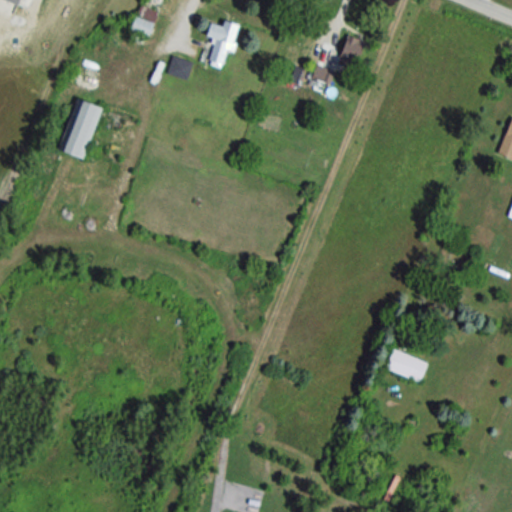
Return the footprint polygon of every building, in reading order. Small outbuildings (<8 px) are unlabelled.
[(164,0),(146,0),(137,25),(154,31),(164,0)] [(215,39),(208,63),(225,68),(239,24),(225,20),(223,26),(212,22),(207,37),(215,39)] [(364,40),(346,36),(339,65),(358,69),(364,40)] [(168,72),(187,79),(193,63),(174,56),(168,72)] [(60,149),(85,158),(104,106),(78,97),(60,149)] [(511,118),(499,155),(511,159),(511,118)] [(386,368),(420,383),(428,363),(394,348),(386,368)]
